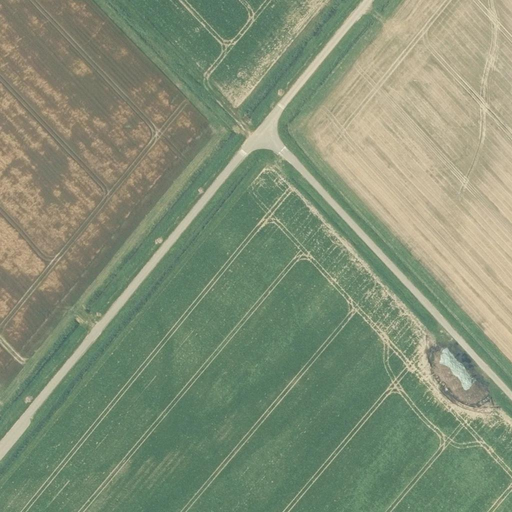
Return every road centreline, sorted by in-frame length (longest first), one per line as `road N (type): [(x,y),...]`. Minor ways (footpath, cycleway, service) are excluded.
road 1 (unclassified): [(0,457),(262,134)]
road 2 (unclassified): [(511,397),(262,134)]
road 3 (unclassified): [(262,134),(371,0)]
